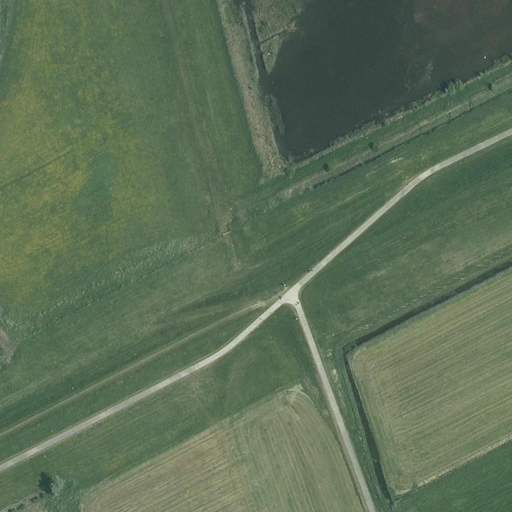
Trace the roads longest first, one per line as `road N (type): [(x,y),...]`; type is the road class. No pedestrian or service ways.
road 1 (track): [(0,436),(511,171)]
road 2 (track): [(285,247),(420,177)]
